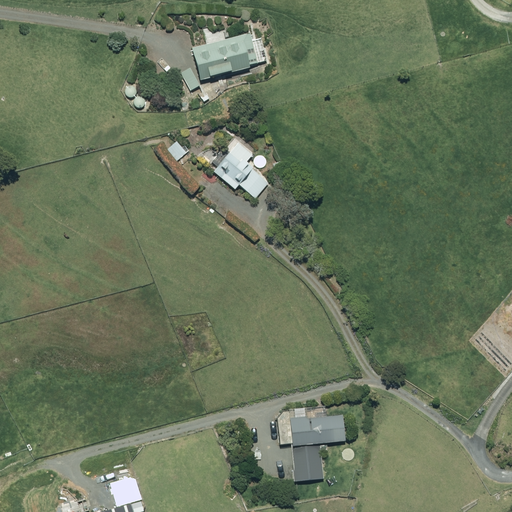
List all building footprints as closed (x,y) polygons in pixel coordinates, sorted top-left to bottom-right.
[(195,58),(201,83),(250,71),(243,45),(195,58)] [(198,89),(188,70),(179,75),(190,94),(198,89)] [(250,115),(248,123),(258,125),(260,118),(250,115)] [(168,150),(177,161),(190,150),(180,139),(168,150)] [(256,199),(269,183),(253,170),(255,168),(247,162),(253,155),(239,143),(214,172),(235,190),(240,185),(256,199)] [(320,444),(346,442),(343,416),(308,419),(308,417),(291,418),(295,470),(294,470),(295,482),(324,479),(320,444)] [(99,476),(97,484),(105,486),(107,478),(99,476)]
